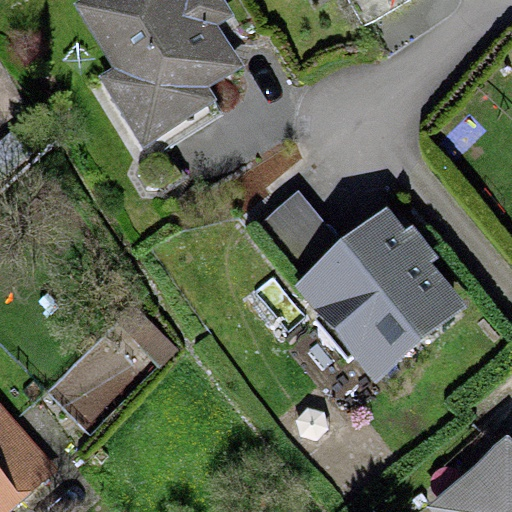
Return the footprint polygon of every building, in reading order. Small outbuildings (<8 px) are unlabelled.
[(180,0),(100,0),(83,11),(131,90),(130,97),(141,116),(162,121),(182,110),(183,103),(228,75),(224,68),(227,54),(212,50),(200,30),(221,17),(210,0),(185,0),(182,2),(180,0)] [(347,0),(362,24),(402,0),(347,0)] [(383,232),(308,293),(327,316),(316,325),(347,363),(358,353),(377,376),(452,314),(383,232)] [(0,494),(4,492),(17,507),(47,477),(0,423),(0,494)] [(511,511),(511,469),(505,462),(445,511),(511,511)]
